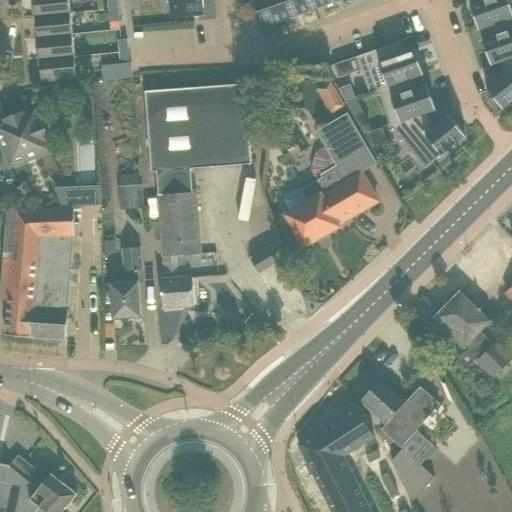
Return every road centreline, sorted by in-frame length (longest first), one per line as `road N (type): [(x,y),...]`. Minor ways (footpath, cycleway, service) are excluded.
road 1 (tertiary): [(291,377),(511,166)]
road 2 (residential): [(414,0),(303,43),(230,52),(226,0)]
road 3 (unknown): [(202,175),(214,255),(298,336)]
